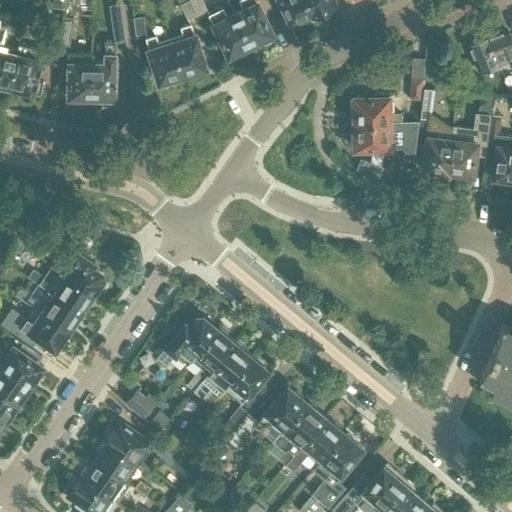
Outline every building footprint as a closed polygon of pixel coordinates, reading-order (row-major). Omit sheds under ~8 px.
[(52,0),(52,7),(64,9),(65,0),(52,0)] [(178,0),(188,19),(197,14),(190,0),(178,0)] [(190,0),(197,14),(207,10),(202,0),(190,0)] [(244,7),(235,11),(251,43),(260,39),(264,41),(269,38),(270,34),(273,33),(258,0),(257,0),(256,0),(240,0),(244,7)] [(298,19),(299,22),(313,15),(306,0),(279,0),(290,23),(298,19)] [(306,0),(313,15),(317,16),(323,14),(324,9),(335,4),(332,0),(306,0)] [(109,5),(115,41),(116,41),(125,40),(120,3),(109,5)] [(211,13),(210,13),(211,17),(214,22),(213,22),(218,32),(229,54),(232,53),(235,54),(241,52),(242,48),(251,43),(235,11),(227,15),(223,7),(211,13)] [(62,15),(57,52),(68,52),(73,17),(62,15)] [(133,17),(135,34),(146,33),(143,16),(133,17)] [(172,41),(182,73),(205,66),(195,34),(191,23),(181,26),(184,37),(172,41)] [(0,84),(8,86),(17,49),(1,45),(5,29),(0,27),(0,84)] [(480,69),(484,68),(486,69),(494,66),(495,64),(497,63),(495,57),(501,55),(502,57),(511,53),(511,44),(506,30),(488,37),(487,36),(470,43),(480,69)] [(156,34),(146,37),(149,48),(149,49),(159,81),(166,79),(170,80),(177,78),(179,75),(182,73),(172,41),(159,45),(156,34)] [(92,60),(91,95),(95,95),(97,98),(105,98),(108,95),(115,96),(116,41),(115,41),(104,40),(104,61),(92,60)] [(19,43),(17,49),(8,86),(40,94),(43,82),(36,80),(40,60),(45,61),(48,50),(19,43)] [(67,95),(74,95),(77,98),(85,98),(87,95),(91,95),(91,60),(92,52),(68,52),(67,95)] [(421,99),(422,79),(411,78),(410,98),(421,99)] [(448,171),(458,172),(461,173),(467,174),(469,174),(472,174),(475,154),(485,155),(487,138),(490,119),(490,116),(492,94),(480,93),(478,112),(475,111),(473,127),(453,124),(451,139),(447,172),(448,172),(448,171)] [(430,118),(433,97),(423,95),(420,111),(415,110),(414,118),(419,118),(420,117),(430,118)] [(353,97),(354,123),(401,122),(401,112),(389,112),(389,96),(353,97)] [(501,117),(490,116),(490,119),(487,138),(498,140),(501,117)] [(354,148),(374,147),(376,150),(384,150),(386,147),(404,147),(402,159),(413,161),(419,122),(401,122),(354,123),(354,148)] [(422,169),(447,172),(451,139),(439,138),(441,124),(429,122),(422,169)] [(492,176),(505,178),(507,179),(511,180),(511,136),(506,136),(505,145),(497,144),(494,166),(492,176)] [(497,144),(498,140),(487,138),(485,155),(484,165),(494,166),(497,144)] [(368,162),(359,158),(354,170),(363,173),(368,162)] [(59,270),(92,293),(102,278),(102,272),(92,266),(94,263),(70,245),(55,266),(55,267),(59,270)] [(33,268),(28,276),(37,283),(79,312),(84,305),(87,304),(92,297),(92,296),(91,294),(92,293),(59,270),(55,267),(55,266),(52,264),(44,275),(33,268)] [(33,294),(27,301),(34,306),(42,311),(67,329),(71,323),(74,323),(79,315),(79,314),(79,312),(37,283),(31,293),(33,294)] [(33,294),(31,293),(21,286),(15,294),(26,302),(27,301),(33,294)] [(16,308),(6,323),(36,344),(40,338),(54,347),(59,341),(62,340),(67,333),(66,330),(67,329),(42,311),(34,306),(28,316),(16,308)] [(187,363),(191,359),(216,327),(202,316),(197,316),(197,317),(189,326),(184,322),(156,356),(166,364),(175,353),(187,363)] [(511,326),(503,322),(492,346),(479,374),(494,381),(490,390),(511,400),(511,326)] [(200,367),(186,384),(194,390),(205,377),(208,373),(218,361),(220,361),(224,356),(224,352),(234,342),(227,336),(227,334),(227,333),(220,327),(217,328),(216,327),(191,359),(200,367)] [(205,377),(194,390),(210,404),(219,394),(218,393),(224,387),(225,387),(234,376),(239,376),(244,372),(242,368),(245,365),(252,357),(245,351),(245,348),(238,342),(235,343),(234,342),(224,352),(224,356),(220,361),(218,361),(208,373),(205,377)] [(2,352),(0,355),(0,362),(30,384),(33,378),(36,377),(37,377),(40,372),(40,369),(42,365),(37,362),(41,357),(21,344),(18,349),(12,345),(7,353),(5,354),(2,352)] [(234,376),(225,387),(242,401),(266,372),(268,370),(263,366),(263,363),(256,357),(254,357),(253,357),(252,357),(245,365),(242,368),(244,372),(239,376),(234,376)] [(0,387),(18,400),(20,401),(19,399),(21,398),(22,398),(26,393),(26,389),(30,384),(0,362),(0,387)] [(247,411),(226,437),(238,447),(253,429),(261,435),(263,433),(273,441),(306,401),(305,400),(305,399),(304,396),(299,392),(295,392),(287,385),(282,392),(277,397),(274,398),(270,402),(269,403),(269,405),(257,419),(247,411)] [(0,413),(6,418),(11,411),(13,410),(14,410),(18,405),(18,401),(19,401),(20,401),(18,400),(0,387),(0,413)] [(124,402),(143,417),(158,399),(148,391),(145,395),(137,387),(124,402)] [(306,401),(273,441),(284,450),(278,458),(285,464),(299,447),(324,416),(316,409),(316,408),(316,406),(310,401),(306,401)] [(224,440),(226,437),(247,411),(239,405),(215,433),(224,440)] [(150,423),(159,430),(171,417),(162,409),(150,423)] [(299,447),(285,464),(293,470),(307,453),(318,462),(318,463),(343,432),(342,431),(342,430),(342,427),(336,422),(332,423),(324,416),(299,447)] [(146,440),(142,436),(118,420),(116,425),(113,425),(104,439),(134,459),(140,451),(144,453),(151,446),(169,462),(176,454),(152,432),(146,440)] [(173,429),(163,441),(173,449),(183,437),(173,429)] [(348,468),(352,462),(352,459),(361,447),(343,432),(318,463),(318,462),(312,469),(324,478),(312,494),(319,500),(335,479),(336,480),(336,479),(346,468),(348,468)] [(122,476),(134,459),(104,439),(98,448),(99,451),(94,458),(95,458),(122,476)] [(122,476),(95,458),(94,458),(88,467),(85,467),(79,475),(109,496),(115,500),(116,501),(129,483),(122,477),(122,476)] [(380,509),(404,481),(406,479),(386,462),(360,493),(380,509)] [(68,493),(68,494),(74,498),(76,500),(75,500),(81,504),(81,505),(84,507),(91,511),(107,511),(115,500),(109,496),(105,493),(79,475),(69,490),(70,491),(68,493)] [(150,487),(140,479),(135,487),(145,494),(150,487)] [(229,488),(238,496),(247,487),(238,479),(229,488)] [(335,479),(319,500),(328,507),(345,487),(336,479),(336,480),(335,479)] [(382,511),(407,511),(421,496),(404,481),(380,509),(382,511)] [(183,511),(192,503),(180,492),(163,511),(183,511)] [(337,511),(347,511),(357,501),(348,493),(334,509),(337,511)] [(302,511),(318,511),(323,507),(310,496),(299,509),(302,511)] [(438,511),(421,496),(407,511),(438,511)] [(255,502),(246,511),(256,511),(255,511),(260,506),(255,502)]
